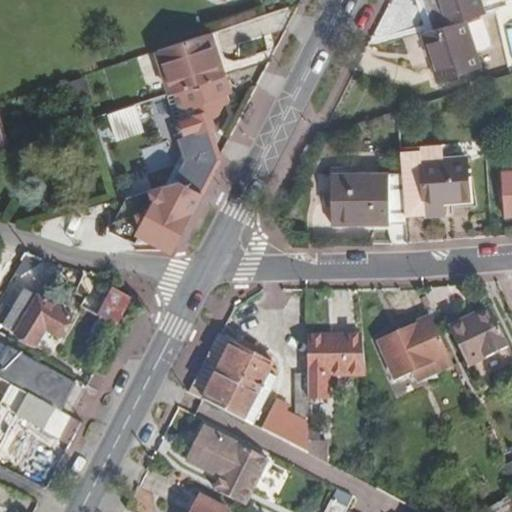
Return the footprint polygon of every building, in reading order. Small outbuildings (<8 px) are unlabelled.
[(444,25),(436,0),(420,0),(430,29),(444,25)] [(436,0),(444,25),(465,19),(483,13),(479,0),(436,0)] [(444,25),(430,29),(422,32),(436,81),(480,68),(465,19),(444,25)] [(210,33),(156,51),(170,94),(223,77),(223,75),(210,33)] [(223,77),(170,94),(168,95),(181,136),(215,125),(212,116),(219,114),(223,104),(220,96),(230,93),(225,76),(223,77)] [(250,106),(242,120),(248,122),(255,109),(250,106)] [(101,140),(141,136),(138,108),(99,111),(101,140)] [(0,148),(9,146),(0,119),(0,148)] [(401,152),(406,218),(426,217),(425,204),(444,203),(469,200),(466,156),(442,158),(440,145),(418,147),(418,151),(401,152)] [(511,172),(501,174),(504,216),(511,215),(511,172)] [(389,174),(330,174),(330,224),(389,224),(389,174)] [(153,209),(129,197),(112,230),(136,243),(140,234),(172,250),(201,194),(178,182),(164,186),(153,209)] [(445,216),(444,203),(425,204),(426,217),(445,216)] [(105,285),(90,314),(112,325),(127,296),(105,285)] [(37,298),(15,334),(36,346),(45,331),(58,338),(70,317),(37,298)] [(491,315),(489,311),(465,322),(467,326),(491,315)] [(467,326),(465,322),(450,328),(469,368),(508,350),(491,315),(467,326)] [(451,362),(430,319),(378,343),(395,379),(413,370),(431,361),(436,370),(451,362)] [(217,337),(186,393),(202,401),(232,344),(217,337)] [(360,337),(307,338),(307,374),(307,400),(329,399),(328,375),(361,375),(360,337)] [(234,345),(232,344),(202,401),(252,427),(276,378),(273,377),(275,372),(270,369),(272,365),(266,361),(268,357),(237,341),(234,345)] [(0,363),(0,378),(59,410),(73,384),(8,349),(0,363)] [(431,361),(413,370),(417,379),(436,370),(431,361)] [(295,374),(295,418),(308,425),(307,400),(307,374),(295,374)] [(59,410),(0,378),(0,394),(2,396),(0,400),(0,408),(57,438),(69,415),(59,410)] [(276,402),(261,431),(308,455),(308,425),(295,418),(285,414),(288,408),(276,402)] [(269,461),(254,454),(202,428),(185,462),(219,479),(213,492),(245,508),(252,493),(245,489),(250,479),(258,483),(269,461)] [(510,482),(511,480),(511,463),(503,467),(510,482)] [(252,493),(258,483),(250,479),(245,489),(252,493)] [(338,489),(332,501),(347,509),(353,496),(338,489)] [(200,497),(192,511),(227,511),(200,497)] [(511,511),(511,498),(487,509),(487,511),(511,511)] [(345,511),(347,509),(332,501),(326,511),(345,511)]
